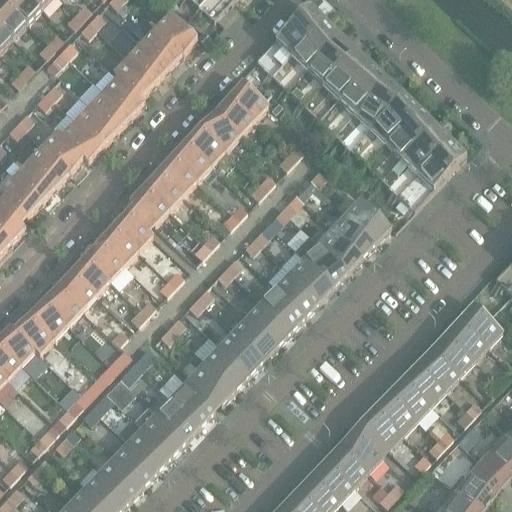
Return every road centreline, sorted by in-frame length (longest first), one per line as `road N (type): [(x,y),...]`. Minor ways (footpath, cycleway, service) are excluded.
road 1 (residential): [(511,148),(163,511)]
road 2 (residential): [(289,0),(0,304)]
road 3 (residential): [(251,511),(511,233)]
road 4 (residential): [(363,0),(511,141)]
